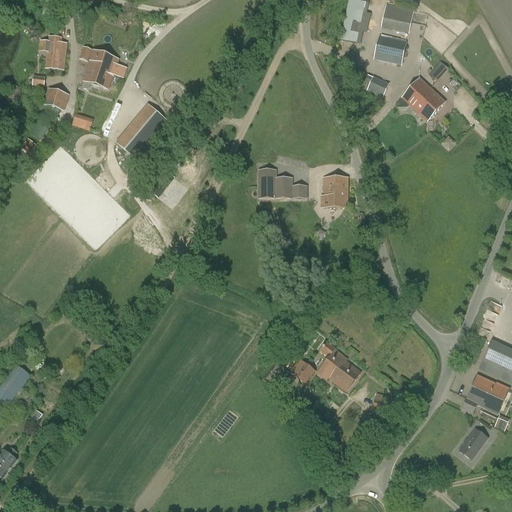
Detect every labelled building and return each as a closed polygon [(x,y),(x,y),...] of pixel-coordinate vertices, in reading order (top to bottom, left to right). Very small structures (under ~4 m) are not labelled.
[(414,11),(386,5),(381,29),(408,35),(414,11)] [(347,10),(341,42),(360,45),(363,33),(367,33),(371,15),(347,10)] [(46,70),(63,71),(66,46),(60,45),(61,40),(49,39),(46,70)] [(379,39),(374,60),(401,66),(406,45),(379,39)] [(79,60),(88,63),(92,51),(83,48),(79,60)] [(94,53),(89,69),(112,77),(118,61),(94,53)] [(439,62),(428,75),(436,83),(448,70),(439,62)] [(112,77),(89,69),(84,83),(107,91),(112,77)] [(373,79),(360,73),(355,84),(367,91),(382,98),(389,85),(374,78),(373,79)] [(419,81),(402,99),(427,122),(444,104),(419,81)] [(46,107),(43,118),(56,122),(59,112),(64,113),(69,97),(48,90),(43,106),(46,107)] [(145,105),(112,144),(136,163),(168,124),(145,105)] [(89,132),(92,121),(74,115),(70,127),(89,132)] [(51,129),(39,120),(29,133),(41,141),(51,129)] [(447,138),(440,145),(447,151),(454,144),(447,138)] [(20,149),(28,156),(36,146),(28,140),(20,149)] [(276,172),(259,172),(259,201),(292,200),(307,200),(307,187),(292,187),(292,179),(276,180),(276,172)] [(324,180),(323,198),(322,198),(322,209),(347,209),(347,180),(324,180)] [(327,381),(329,379),(334,383),(333,383),(345,393),(360,374),(345,362),(346,361),(334,352),(335,351),(326,344),(319,353),(329,361),(318,374),(327,381)] [(480,367),(511,382),(511,353),(491,344),(480,367)] [(315,373),(300,360),(290,372),(305,385),(315,373)] [(16,367),(0,388),(0,417),(29,380),(16,367)] [(495,387),(477,378),(472,388),(466,401),(463,407),(462,411),(473,416),(477,406),(498,416),(509,392),(496,385),(495,387)] [(377,396),(372,416),(392,422),(397,402),(377,396)] [(28,421),(35,426),(43,416),(35,411),(28,421)] [(477,433),(461,454),(471,461),(487,440),(477,433)] [(3,453),(0,457),(0,477),(3,480),(16,463),(3,453)]
